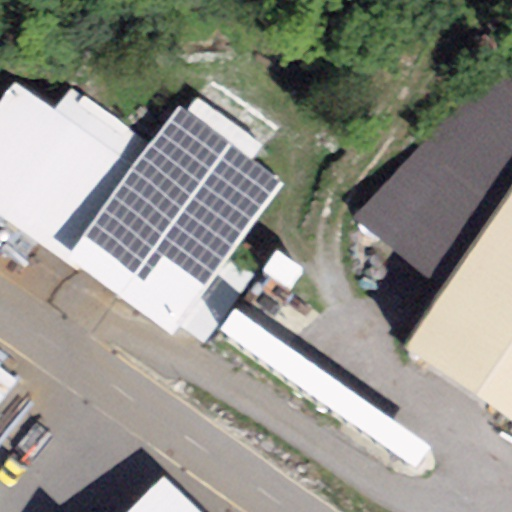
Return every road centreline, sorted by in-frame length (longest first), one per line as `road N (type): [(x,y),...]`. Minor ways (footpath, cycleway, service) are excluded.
road 1 (track): [(357,367),(331,318),(317,252),(324,206),(463,0)]
road 2 (unclassified): [(284,511),(0,312)]
